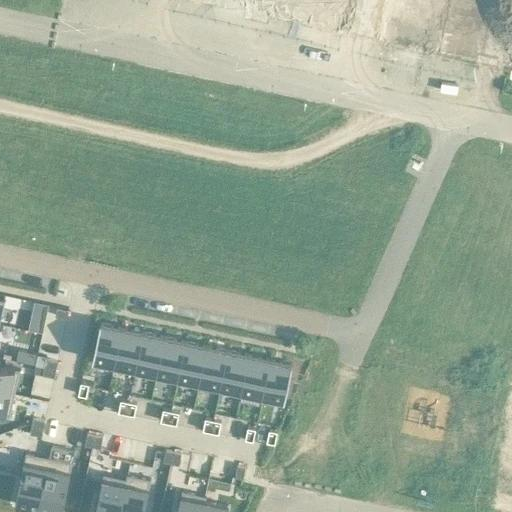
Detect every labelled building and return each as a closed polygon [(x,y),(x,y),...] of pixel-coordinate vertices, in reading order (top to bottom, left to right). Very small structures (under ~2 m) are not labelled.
[(251,28),(249,4),(209,7),(212,55),(259,52),(257,30),(267,29),(267,27),(251,28)] [(0,178),(0,179),(0,223),(15,227),(19,207),(43,212),(50,181),(24,176),(22,182),(0,178)] [(199,200),(220,203),(224,180),(203,176),(199,200)] [(50,181),(43,212),(67,217),(63,237),(87,242),(96,198),(74,193),(76,187),(50,181)] [(224,183),(222,207),(245,210),(248,185),(224,183)] [(108,205),(105,220),(117,223),(120,207),(108,205)] [(132,206),(123,250),(147,255),(156,211),(132,206)] [(167,207),(161,237),(186,242),(182,262),(206,267),(215,224),(193,219),(194,213),(167,207)] [(226,219),(219,249),(245,255),(240,275),(264,280),(274,236),(252,231),(253,225),(226,219)] [(284,242),(281,258),(293,260),(296,245),(284,242)] [(308,243),(299,287),(323,292),(332,248),(308,243)] [(56,308),(54,316),(66,319),(67,311),(56,308)] [(99,325),(92,360),(113,364),(121,329),(99,325)] [(121,329),(113,364),(135,369),(142,334),(121,329)] [(142,334),(135,369),(156,373),(163,338),(142,334)] [(163,338),(156,373),(177,378),(184,343),(163,338)] [(184,343),(177,378),(198,382),(205,347),(184,343)] [(205,347),(198,382),(219,387),(226,351),(205,347)] [(226,351),(219,387),(240,391),(247,356),(226,351)] [(247,356),(240,391),(261,395),(269,360),(247,356)] [(43,367),(55,369),(56,362),(45,359),(43,367)] [(479,379),(480,360),(435,359),(435,378),(479,379)] [(269,360),(261,395),(282,400),(290,365),(269,360)] [(0,365),(0,390),(10,392),(15,369),(0,365)] [(43,367),(41,375),(53,377),(55,369),(43,367)] [(80,383),(77,395),(85,396),(88,384),(80,383)] [(0,390),(0,414),(5,416),(10,392),(0,390)] [(120,400),(117,412),(125,414),(128,402),(120,400)] [(128,402),(125,414),(133,415),(136,403),(128,402)] [(162,409),(160,421),(168,423),(170,411),(162,409)] [(170,411),(168,423),(176,425),(178,413),(170,411)] [(407,474),(477,487),(488,424),(418,412),(407,474)] [(42,428),(44,420),(32,418),(30,426),(42,428)] [(204,418),(202,430),(210,432),(212,420),(204,418)] [(212,420),(210,432),(218,433),(220,421),(212,420)] [(30,426),(29,433),(40,436),(42,428),(30,426)] [(247,427),(244,439),(252,441),(255,429),(247,427)] [(268,430),(266,442),(274,444),(276,432),(268,430)] [(84,445),(92,447),(94,435),(86,433),(84,445)] [(102,437),(94,435),(92,447),(100,448),(102,437)] [(511,448),(486,444),(478,490),(511,495),(511,448)] [(165,450),(162,462),(170,463),(173,452),(165,450)] [(26,452),(14,504),(37,509),(48,457),(26,452)] [(173,452),(170,463),(178,465),(181,453),(173,452)] [(48,457),(37,509),(51,511),(61,511),(71,462),(48,457)] [(234,477),(242,479),(244,467),(237,465),(234,477)] [(102,473),(94,511),(118,511),(125,480),(102,473)] [(125,480),(118,511),(143,511),(151,479),(126,474),(125,480)] [(180,491),(176,511),(200,511),(203,500),(204,495),(180,491)] [(203,500),(200,511),(225,511),(227,505),(203,500)]
